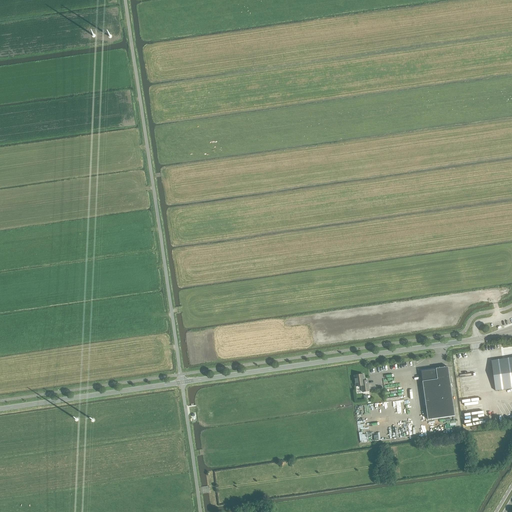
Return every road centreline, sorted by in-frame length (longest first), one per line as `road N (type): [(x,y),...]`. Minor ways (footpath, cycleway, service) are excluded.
road 1 (unclassified): [(181,381),(125,0)]
road 2 (tertiary): [(181,381),(511,332)]
road 3 (track): [(197,491),(397,463)]
road 4 (tertiary): [(0,408),(181,381)]
road 5 (unclassified): [(200,511),(181,381)]
